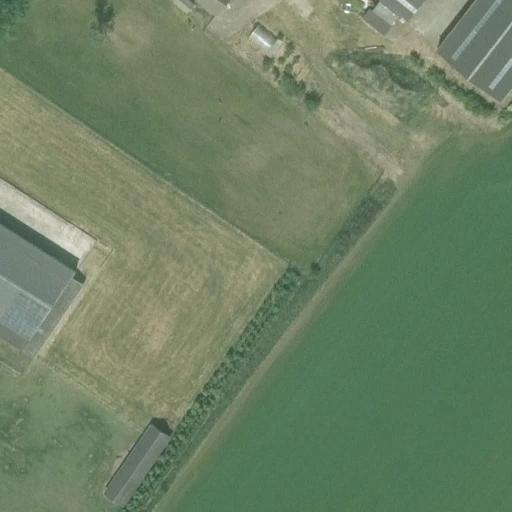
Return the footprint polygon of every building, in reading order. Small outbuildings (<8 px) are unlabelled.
[(199,0),(217,14),(227,0),(199,0)] [(382,0),(408,20),(423,0),(382,0)] [(511,0),(475,0),(436,50),(500,100),(511,84),(511,0)] [(399,16),(379,1),(372,10),(392,26),(399,16)] [(369,9),(361,18),(384,36),(391,26),(369,9)] [(259,25),(249,37),(265,52),(276,40),(259,25)] [(75,272),(0,223),(0,335),(23,351),(34,358),(53,330),(42,323),(74,274),(75,272)] [(150,424),(103,493),(123,507),(171,438),(150,424)]
